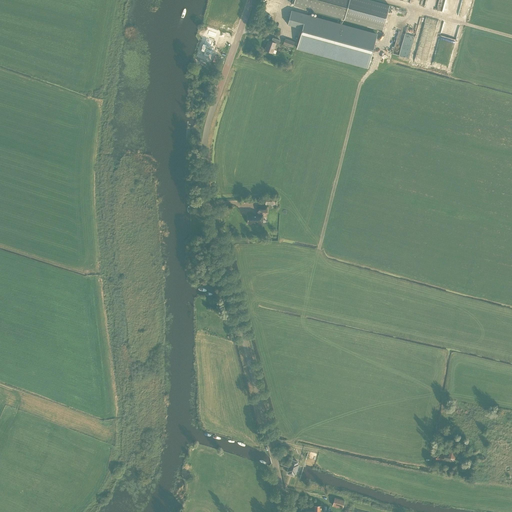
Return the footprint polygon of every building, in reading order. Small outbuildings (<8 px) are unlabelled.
[(390,6),(366,0),(294,0),(292,6),(383,30),(390,6)] [(446,0),(444,11),(451,12),(453,0),(446,0)] [(466,20),(470,0),(461,0),(458,18),(466,20)] [(377,33),(291,10),(287,24),(301,28),(296,49),(367,68),(377,33)] [(414,60),(422,62),(430,26),(422,24),(414,60)] [(441,69),(449,71),(461,27),(452,25),(441,69)] [(434,35),(428,65),(436,67),(442,37),(434,35)] [(214,41),(206,38),(204,44),(203,44),(200,51),(204,52),(203,55),(208,57),(209,54),(211,55),(213,50),(211,49),(214,41)] [(273,38),(271,42),(268,41),(264,51),(272,54),(275,47),(277,48),(280,40),(273,38)] [(295,42),(285,39),(283,45),(292,48),(295,42)] [(257,215),(247,215),(247,224),(262,224),(262,215),(262,212),(266,212),(266,206),(256,206),(256,212),(257,212),(257,215)] [(450,451),(450,453),(449,456),(437,454),(436,460),(444,461),(450,462),(451,458),(455,459),(455,458),(459,459),(459,453),(456,452),(450,451)] [(298,465),(297,464),(297,462),(292,460),(291,462),(290,462),(289,463),(288,466),(288,469),(287,471),(288,472),(287,474),(293,476),(294,473),(295,474),(295,473),(298,465)] [(335,498),(333,505),(332,506),(342,509),(345,501),(340,499),(340,500),(335,498)]
